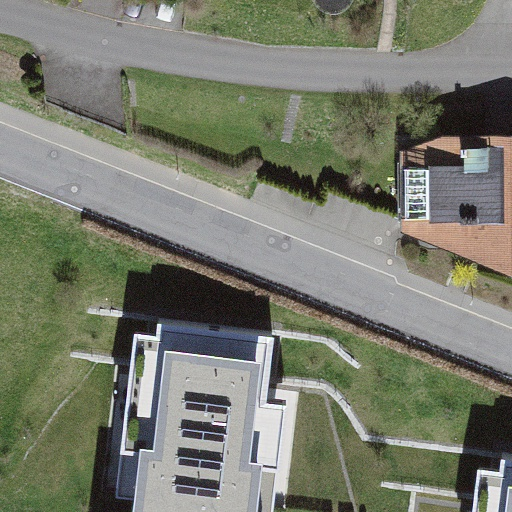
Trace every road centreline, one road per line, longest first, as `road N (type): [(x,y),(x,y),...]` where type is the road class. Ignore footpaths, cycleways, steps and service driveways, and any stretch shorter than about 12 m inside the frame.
road 1 (residential): [(511,353),(0,153)]
road 2 (residential): [(0,23),(286,77),(511,76)]
